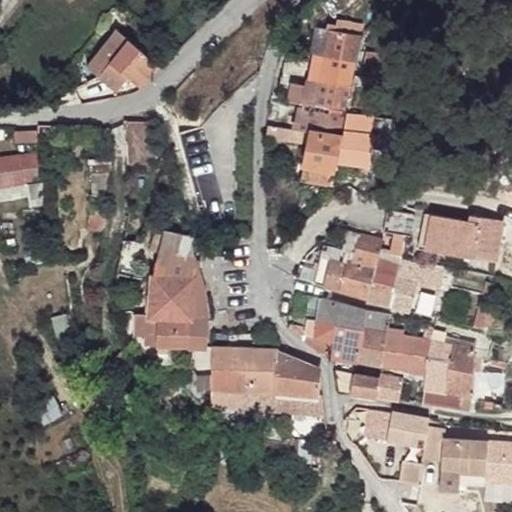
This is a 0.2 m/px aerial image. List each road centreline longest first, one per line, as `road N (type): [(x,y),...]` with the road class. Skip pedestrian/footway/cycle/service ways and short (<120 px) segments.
road 1 (residential): [(255,257),(286,341),(319,364),(356,464),(396,511)]
road 2 (residential): [(303,0),(274,50),(260,106),(255,257)]
road 3 (residential): [(255,257),(219,268),(208,263),(151,92)]
road 4 (residential): [(116,109),(123,200),(110,301),(116,319)]
road 5 (residential): [(151,92),(247,0)]
